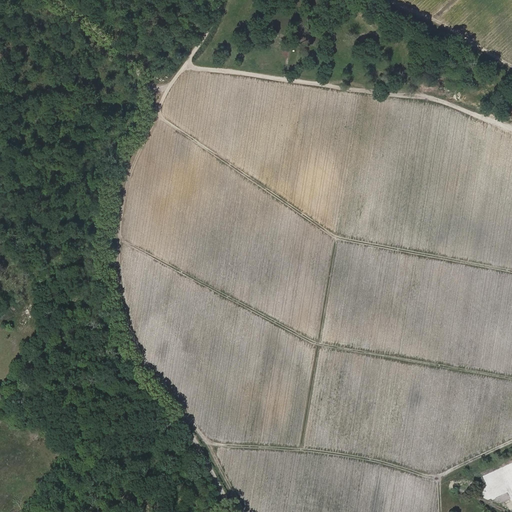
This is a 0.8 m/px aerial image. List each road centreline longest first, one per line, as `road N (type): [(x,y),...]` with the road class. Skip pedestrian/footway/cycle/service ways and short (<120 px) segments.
road 1 (unclassified): [(57,0),(138,60),(148,79),(149,104),(113,193),(114,287),(125,337),(236,511)]
road 2 (track): [(108,237),(317,343),(511,378)]
road 3 (track): [(191,440),(383,461),(436,478),(511,441)]
road 4 (track): [(189,65),(420,96),(511,132)]
road 5 (track): [(511,270),(335,238),(317,343)]
road 6 (track): [(149,104),(335,238)]
